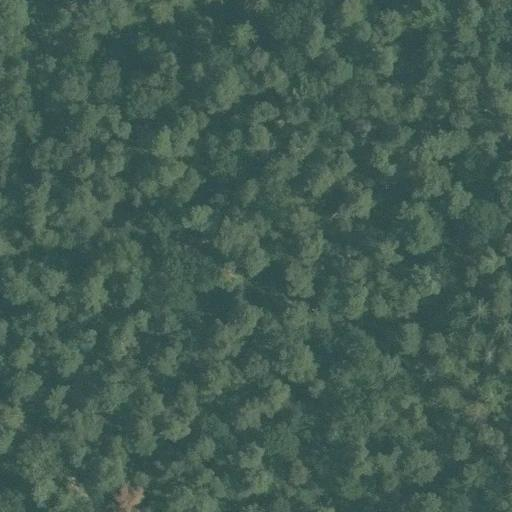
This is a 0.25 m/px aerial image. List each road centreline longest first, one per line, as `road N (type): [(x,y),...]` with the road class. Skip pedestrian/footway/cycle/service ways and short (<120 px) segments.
road 1 (track): [(511,27),(339,135),(15,408)]
road 2 (track): [(110,511),(0,395)]
road 3 (track): [(98,0),(0,79)]
